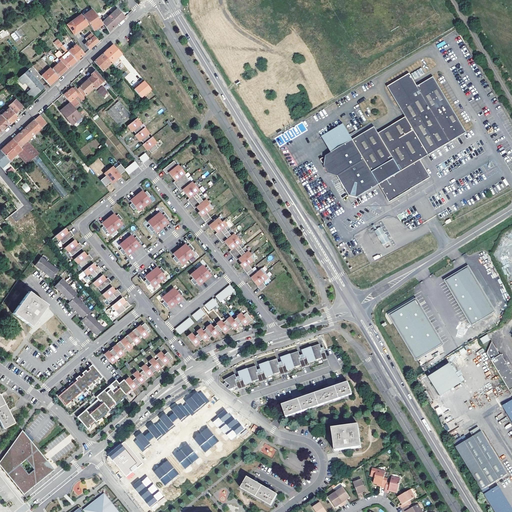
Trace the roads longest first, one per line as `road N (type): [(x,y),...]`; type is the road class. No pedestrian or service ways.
road 1 (secondary): [(354,308),(167,0)]
road 2 (secondary): [(474,511),(354,308)]
road 3 (residential): [(189,222),(147,173),(86,220),(83,228),(122,277)]
road 4 (residential): [(0,141),(138,12)]
road 5 (unclassified): [(511,208),(354,308)]
road 6 (residential): [(279,511),(316,484),(318,449),(239,404)]
road 7 (residential): [(239,404),(329,369),(327,349)]
